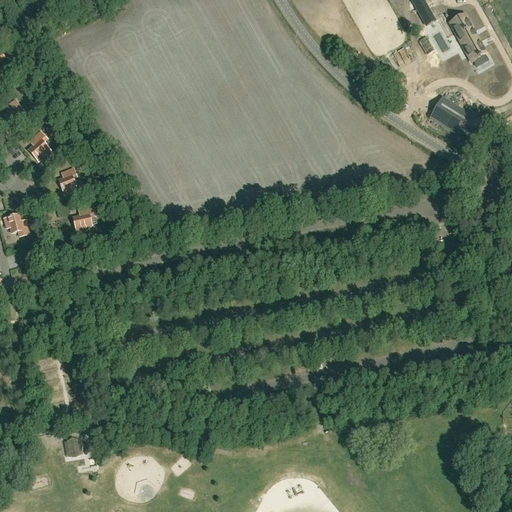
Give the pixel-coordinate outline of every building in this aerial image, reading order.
[(32,0),(53,17),(58,11),(44,0),(32,0)] [(435,22),(425,5),(417,10),(426,27),(435,22)] [(465,18),(451,26),(471,63),(477,59),(478,60),(480,59),(480,58),(485,55),(486,55),(476,37),(476,36),(474,32),(473,32),(465,18)] [(461,138),(473,117),(443,99),(430,119),(461,138)] [(12,129),(19,125),(17,122),(21,119),(18,113),(21,111),(15,102),(5,109),(8,113),(4,116),(12,129)] [(39,164),(46,157),(44,154),(48,150),(44,145),(47,142),(40,134),(30,143),(34,147),(29,152),(39,164)] [(509,170),(511,167),(511,159),(496,144),(489,150),(509,170)] [(65,196),(73,193),(71,190),(75,188),(73,182),(77,180),(73,170),(62,175),(64,179),(59,182),(65,196)] [(77,234),(86,232),(86,229),(92,227),(90,221),(95,219),(93,209),(79,212),(80,218),(73,219),(77,234)] [(21,223),(20,217),(4,221),(7,230),(10,229),(12,235),(18,233),(20,238),(30,236),(27,222),(21,223)] [(80,440),(64,443),(66,458),(82,456),(80,440)]
